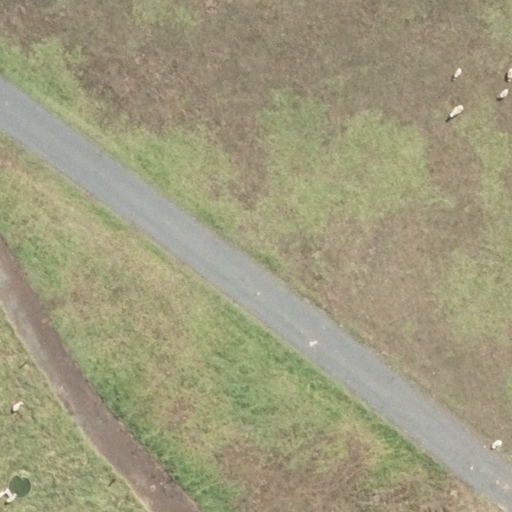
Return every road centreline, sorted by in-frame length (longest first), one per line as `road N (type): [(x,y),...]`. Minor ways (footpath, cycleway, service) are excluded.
road 1 (unknown): [(0,121),(302,359),(511,497)]
road 2 (track): [(143,511),(0,280)]
